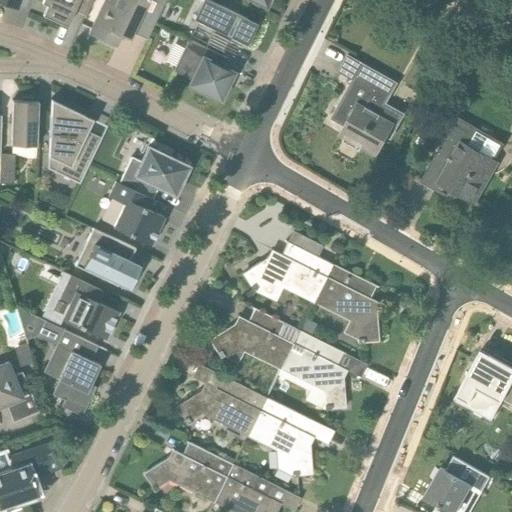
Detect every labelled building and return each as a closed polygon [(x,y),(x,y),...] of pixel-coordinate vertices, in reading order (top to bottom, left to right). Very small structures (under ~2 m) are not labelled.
[(42,0),(41,3),(46,5),(43,14),(68,25),(76,5),(86,10),(83,17),(84,18),(91,0),(42,0)] [(109,0),(109,1),(107,0),(104,0),(88,34),(116,47),(124,29),(146,40),(165,0),(109,0)] [(207,0),(201,0),(193,19),(246,45),(257,24),(207,0)] [(207,44),(222,51),(227,40),(213,33),(207,44)] [(209,95),(220,100),(233,73),(222,67),(227,58),(188,40),(173,71),(191,80),(189,85),(197,89),(196,92),(207,98),(209,95)] [(460,60),(453,74),(467,80),(473,67),(460,60)] [(377,72),(362,63),(330,119),(354,132),(349,141),(376,156),(395,123),(381,114),(391,96),(390,95),(397,82),(377,72)] [(10,145),(36,146),(38,102),(33,101),(34,99),(22,98),(22,101),(12,101),(10,145)] [(50,99),(47,161),(49,161),(49,157),(69,166),(64,177),(79,184),(98,146),(84,139),(93,119),(50,99)] [(452,190),(474,203),(495,163),(464,146),(474,129),(456,118),(421,181),(422,182),(436,189),(441,180),(453,187),(452,190)] [(131,157),(119,182),(152,198),(158,187),(170,193),(175,182),(179,184),(187,167),(167,157),(169,153),(158,148),(156,152),(147,148),(141,162),(131,157)] [(0,154),(0,184),(13,184),(14,155),(0,154)] [(147,210),(152,198),(119,182),(118,183),(115,182),(108,197),(124,204),(113,227),(150,245),(163,217),(147,210)] [(118,284),(129,289),(140,265),(130,260),(135,249),(92,228),(74,266),(92,274),(93,273),(103,279),(104,277),(111,280),(110,283),(117,287),(118,284)] [(313,305),(333,265),(285,241),(285,242),(287,243),(277,262),(267,257),(267,258),(243,273),(251,286),(249,288),(252,293),(256,291),(255,289),(266,281),(313,305)] [(333,265),(313,305),(357,327),(358,341),(357,341),(357,345),(363,345),(363,342),(378,339),(376,312),(376,311),(366,305),(375,287),(377,288),(378,287),(333,265)] [(105,338),(118,312),(96,302),(102,291),(69,275),(58,297),(69,302),(62,318),(81,327),(82,327),(105,338)] [(16,308),(26,340),(38,336),(45,322),(16,308)] [(234,324),(210,339),(217,351),(216,353),(219,359),(223,358),(222,355),(233,347),(280,370),(299,331),(252,308),(252,309),(254,310),(244,328),(234,323),(234,324)] [(311,336),(316,325),(305,320),(300,331),(311,336)] [(64,400),(61,407),(81,416),(92,394),(87,392),(99,365),(90,360),(97,346),(63,330),(42,372),(59,380),(52,394),(64,400)] [(342,353),(344,355),(345,354),(311,336),(300,331),(299,331),(280,370),(323,392),(325,407),(324,407),(324,411),(330,411),(330,407),(345,406),(343,378),(343,377),(333,372),(342,353)] [(14,348),(20,367),(33,363),(27,344),(14,348)] [(511,367),(480,351),(459,391),(472,398),(476,390),(501,403),(511,381),(511,367)] [(0,400),(3,399),(13,423),(38,412),(22,373),(13,376),(7,363),(0,365),(0,400)] [(189,423),(200,415),(202,414),(247,436),(266,398),(219,375),(219,376),(221,376),(211,395),(201,390),(201,391),(177,406),(185,419),(183,421),(186,427),(189,424),(189,423)] [(266,398),(247,436),(283,455),(282,457),(289,461),(290,474),(289,474),(289,478),(296,478),(295,476),(312,473),(309,445),(310,444),(299,439),(309,420),(311,421),(311,420),(266,398)] [(167,482),(212,505),(232,464),(186,441),(186,442),(188,443),(178,462),(168,457),(168,458),(144,473),(152,486),(150,487),(153,493),(156,491),(155,489),(167,482)] [(0,505),(10,502),(10,504),(38,495),(32,477),(62,467),(54,442),(9,457),(14,469),(0,474),(0,505)] [(232,464),(212,505),(226,511),(276,511),(277,511),(267,506),(276,487),(278,488),(278,487),(232,464)] [(441,505),(452,511),(455,511),(472,485),(441,468),(432,483),(436,485),(429,498),(424,496),(424,497),(440,507),(441,505)]
